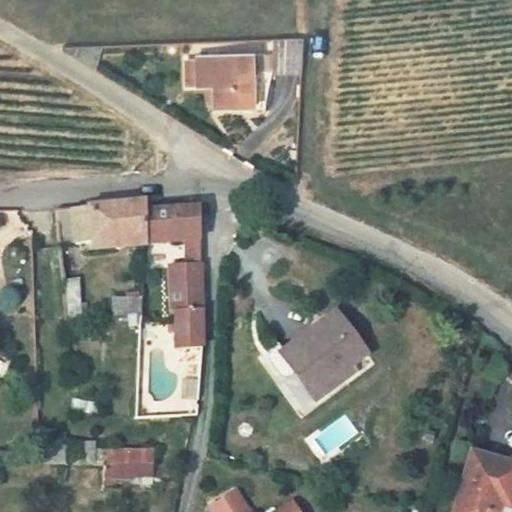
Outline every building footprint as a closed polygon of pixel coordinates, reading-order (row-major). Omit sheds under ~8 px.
[(274,39),(273,71),(301,72),(303,40),(274,39)] [(101,72),(107,48),(68,50),(68,51),(101,72)] [(212,108),(250,107),(248,55),(194,57),(195,79),(211,78),(212,108)] [(144,249),(142,211),(142,205),(69,208),(71,252),(144,249)] [(144,249),(198,247),(197,209),(142,211),(144,249)] [(175,343),(200,343),(199,266),(169,267),(169,308),(174,308),(175,343)] [(112,294),(109,315),(138,319),(141,298),(112,294)] [(347,369),(364,356),(334,313),(281,351),(296,372),(290,376),(306,398),(347,369)] [(353,376),(347,369),(306,398),(312,406),(353,376)] [(152,480),(152,449),(106,448),(106,479),(152,480)] [(511,511),(511,508),(507,507),(511,489),(511,466),(472,454),(454,511),(511,511)] [(245,511),(233,491),(207,507),(209,511),(296,511),(291,503),(276,511),(245,511)]
